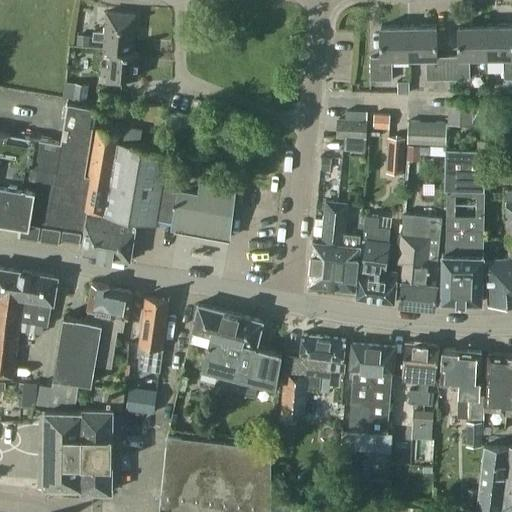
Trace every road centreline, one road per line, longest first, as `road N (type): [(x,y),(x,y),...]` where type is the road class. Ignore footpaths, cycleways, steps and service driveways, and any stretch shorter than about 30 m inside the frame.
road 1 (residential): [(287,303),(320,0)]
road 2 (tertiary): [(287,303),(0,251)]
road 3 (tertiary): [(511,324),(431,327),(287,303)]
